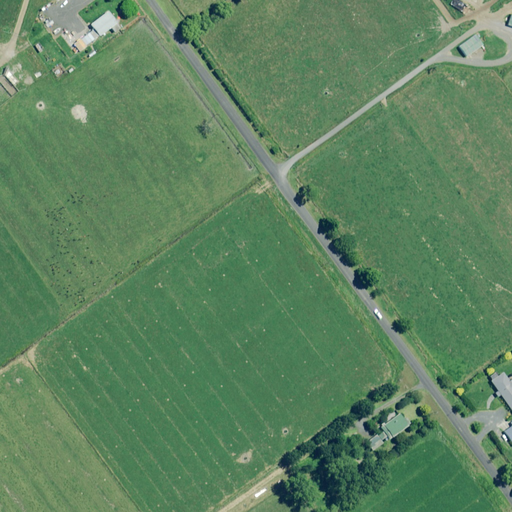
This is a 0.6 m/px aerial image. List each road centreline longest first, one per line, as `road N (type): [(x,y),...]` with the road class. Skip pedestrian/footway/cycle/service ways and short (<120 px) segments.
road 1 (unclassified): [(511,499),(148,0)]
road 2 (track): [(274,174),(511,1)]
